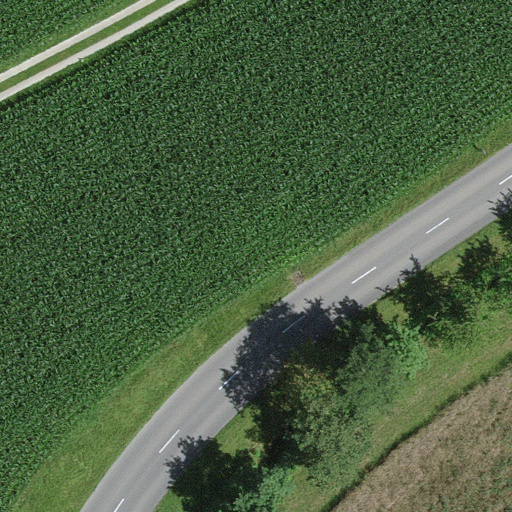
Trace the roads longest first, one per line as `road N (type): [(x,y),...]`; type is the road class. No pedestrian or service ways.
road 1 (tertiary): [(511,174),(255,353),(177,432),(116,511)]
road 2 (track): [(0,93),(182,0)]
